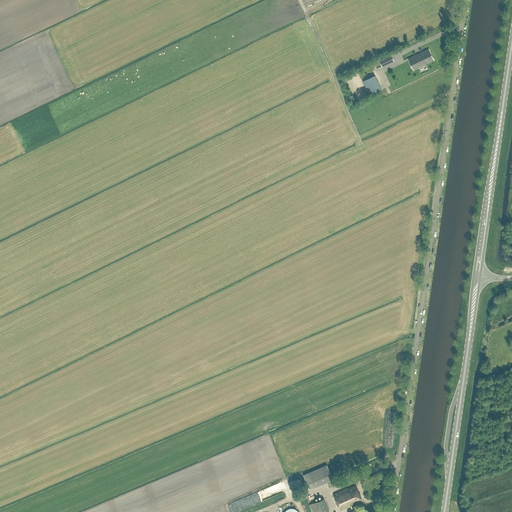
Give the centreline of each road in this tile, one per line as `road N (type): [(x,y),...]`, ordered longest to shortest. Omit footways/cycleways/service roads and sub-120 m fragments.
road 1 (unclassified): [(391,511),(465,0)]
road 2 (primary): [(477,276),(511,41)]
road 3 (primary): [(444,511),(477,276)]
